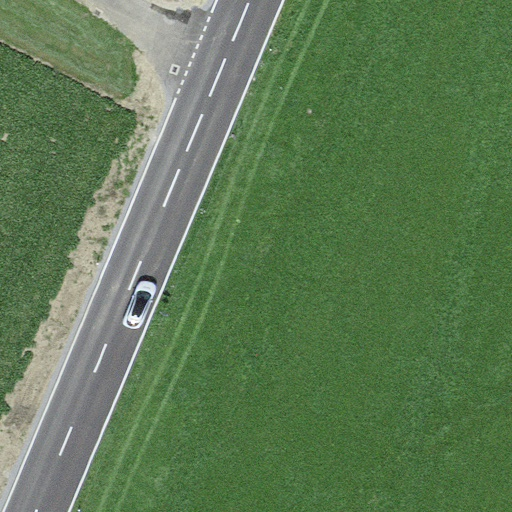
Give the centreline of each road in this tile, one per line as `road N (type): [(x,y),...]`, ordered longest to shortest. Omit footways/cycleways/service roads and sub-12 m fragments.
road 1 (tertiary): [(252,0),(38,511)]
road 2 (track): [(226,63),(107,0)]
